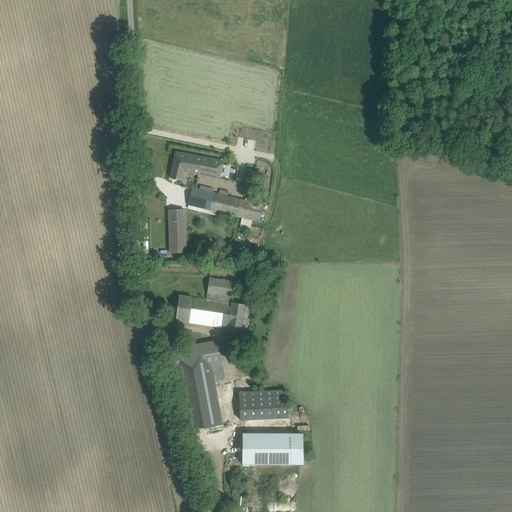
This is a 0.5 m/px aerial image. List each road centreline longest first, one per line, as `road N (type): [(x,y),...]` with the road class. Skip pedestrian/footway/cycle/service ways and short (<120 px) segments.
road 1 (track): [(403,149),(400,511)]
road 2 (unclassified): [(142,321),(129,0)]
